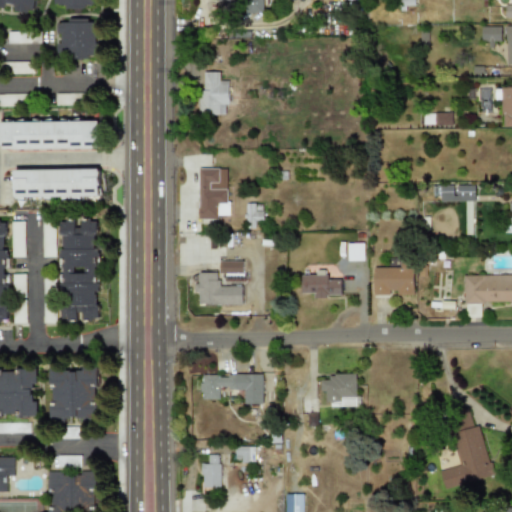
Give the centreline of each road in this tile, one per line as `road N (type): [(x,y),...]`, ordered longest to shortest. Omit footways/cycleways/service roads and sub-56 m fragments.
road 1 (primary): [(147,511),(145,0)]
road 2 (residential): [(145,344),(511,335)]
road 3 (residential): [(0,159),(145,158)]
